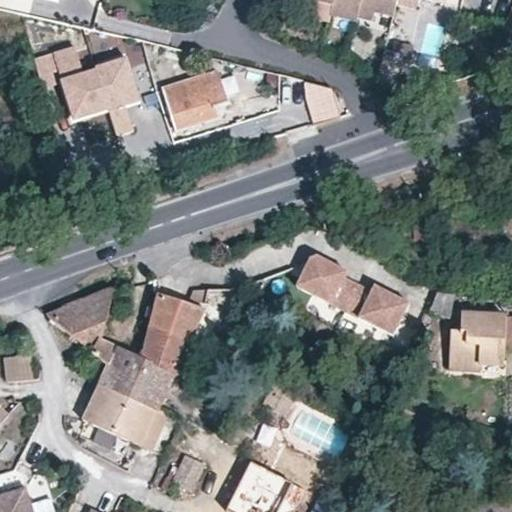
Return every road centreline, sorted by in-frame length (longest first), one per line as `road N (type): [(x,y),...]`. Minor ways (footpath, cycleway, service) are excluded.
road 1 (primary): [(389,147),(0,276)]
road 2 (residential): [(240,344),(390,414),(511,450)]
road 3 (residential): [(389,147),(333,75),(238,44)]
road 4 (residential): [(96,20),(202,47),(238,44)]
road 5 (primary): [(511,106),(389,147)]
